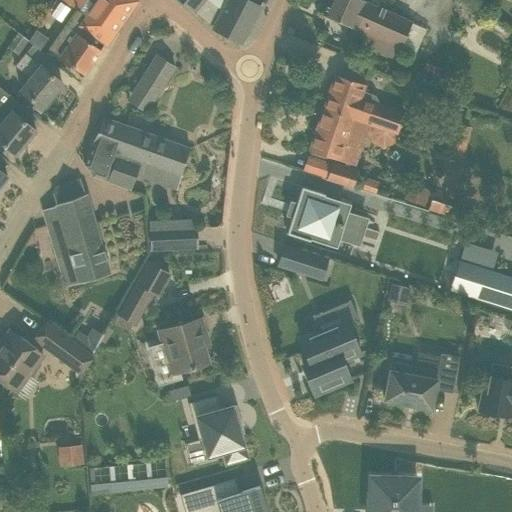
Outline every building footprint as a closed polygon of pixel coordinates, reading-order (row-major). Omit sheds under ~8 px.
[(80,25),(105,42),(106,43),(136,1),(134,0),(96,0),(95,3),(91,0),(72,0),(70,5),(76,9),(77,8),(86,15),(80,25)] [(241,43),(260,6),(248,0),(226,0),(222,8),(209,0),(180,0),(213,27),(212,28),(241,43)] [(426,30),(411,23),(411,22),(365,1),(366,1),(364,0),(328,0),(322,14),(352,28),(347,37),(395,59),(401,48),(415,54),(426,30)] [(100,49),(105,42),(80,25),(86,15),(77,8),(76,9),(48,48),(84,74),(101,50),(100,49)] [(38,50),(39,49),(47,38),(36,29),(28,40),(27,41),(28,41),(38,50)] [(27,41),(28,40),(17,32),(7,46),(18,55),(28,41),(27,41)] [(41,66),(40,66),(25,53),(15,65),(31,78),(21,91),(41,107),(62,83),(41,66)] [(135,88),(154,100),(175,67),(156,55),(135,88)] [(323,109),(369,125),(397,135),(405,112),(379,103),(375,95),(363,91),(365,84),(335,74),(323,109)] [(0,142),(15,154),(35,130),(15,113),(21,105),(0,87),(0,121),(1,122),(0,124),(0,142)] [(323,109),(309,149),(346,162),(352,146),(361,149),(369,125),(323,109)] [(126,125),(104,117),(91,145),(92,145),(85,165),(92,176),(103,180),(106,181),(126,125)] [(463,158),(471,128),(450,122),(442,152),(463,158)] [(130,189),(139,162),(180,177),(190,148),(126,125),(106,181),(130,189)] [(351,188),(356,171),(333,164),(327,180),(351,188)] [(65,285),(109,272),(86,193),(84,194),(80,179),(57,188),(53,194),(56,205),(44,209),(54,240),(52,241),(65,285)] [(408,184),(405,199),(426,203),(429,188),(408,184)] [(314,240),(316,234),(338,242),(340,235),(363,243),(371,219),(348,211),(350,205),(327,198),(329,193),(306,185),(295,220),(294,220),(290,233),(297,235),(297,234),(314,240)] [(152,249),(196,247),(195,227),(150,229),(152,249)] [(321,278),(327,259),(284,245),(278,265),(321,278)] [(158,295),(165,281),(169,274),(146,261),(134,281),(153,292),(158,295)] [(511,277),(470,264),(461,292),(511,308),(511,277)] [(116,314),(118,316),(135,324),(153,292),(134,281),(116,314)] [(389,299),(407,300),(408,284),(390,283),(389,299)] [(205,333),(201,318),(159,330),(163,345),(168,343),(172,357),(152,363),(158,383),(178,377),(176,372),(208,363),(200,334),(205,333)] [(349,319),(303,338),(313,360),(306,363),(318,392),(353,378),(345,359),(363,352),(349,319)] [(73,337),(95,348),(103,333),(81,321),(73,337)] [(79,374),(91,358),(43,323),(31,339),(79,374)] [(45,356),(26,342),(9,330),(0,342),(0,344),(1,346),(0,347),(0,378),(12,388),(23,373),(28,377),(45,356)] [(452,392),(459,356),(441,353),(437,370),(414,365),(412,374),(390,370),(384,399),(431,409),(435,389),(452,392)] [(511,410),(511,380),(490,376),(487,393),(482,392),(478,410),(511,417),(511,411),(511,410)] [(169,390),(172,401),(191,395),(188,385),(169,390)] [(187,402),(198,439),(202,437),(207,454),(222,450),(226,462),(245,456),(238,433),(242,432),(242,433),(243,432),(235,404),(234,404),(234,405),(221,409),(216,395),(187,402)] [(83,443),(58,444),(59,463),(84,462),(83,443)] [(89,464),(90,491),(167,488),(166,461),(89,464)] [(404,476),(371,475),(370,494),(375,494),(374,509),(369,508),(368,511),(416,511),(417,504),(417,487),(403,486),(404,476)] [(511,511),(511,481),(506,481),(501,511),(511,511)] [(266,511),(259,486),(213,500),(216,511),(226,511),(237,509),(237,511),(266,511)]
